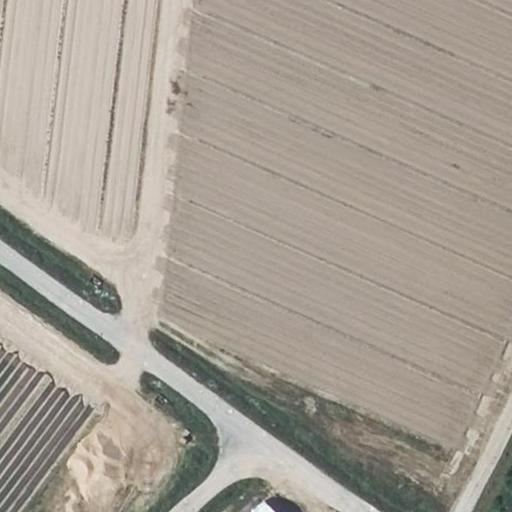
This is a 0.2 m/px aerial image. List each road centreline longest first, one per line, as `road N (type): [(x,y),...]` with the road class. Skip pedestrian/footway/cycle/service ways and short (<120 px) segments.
road 1 (track): [(0,256),(364,511)]
road 2 (track): [(166,0),(132,353)]
road 3 (track): [(0,196),(138,293)]
road 4 (track): [(459,511),(511,403)]
